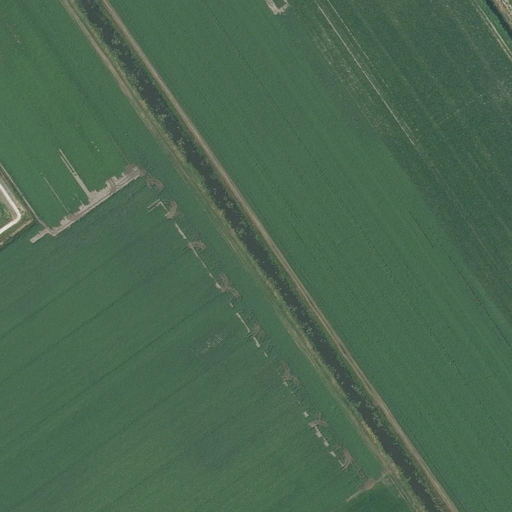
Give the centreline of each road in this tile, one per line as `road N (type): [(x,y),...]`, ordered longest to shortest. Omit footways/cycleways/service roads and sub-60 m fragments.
road 1 (track): [(453,511),(101,0)]
road 2 (track): [(61,0),(410,511)]
